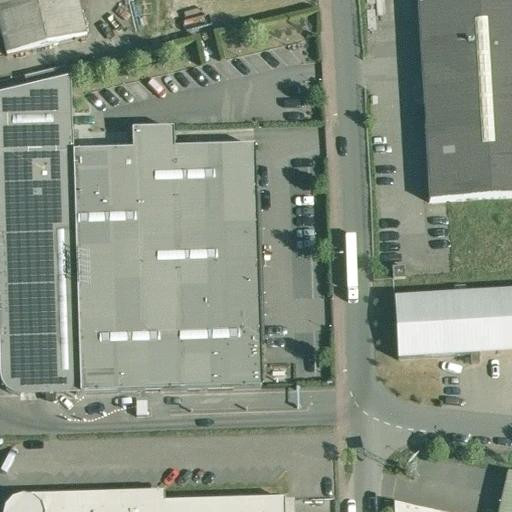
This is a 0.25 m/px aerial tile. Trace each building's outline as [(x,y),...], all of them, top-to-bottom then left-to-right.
[(0,0),(0,23),(8,56),(87,37),(77,0),(0,0)] [(511,0),(455,0),(418,2),(430,203),(511,197),(511,0)] [(70,80),(0,95),(0,161),(6,157),(13,155),(73,154),(70,80)] [(174,130),(132,132),(133,152),(73,154),(81,395),(262,389),(255,148),(174,150),(174,130)] [(73,154),(13,155),(6,157),(0,161),(0,369),(0,377),(2,384),(7,391),(13,395),(21,396),(30,396),(46,396),(46,400),(56,400),(56,395),(66,395),(81,395),(73,154)] [(511,292),(467,295),(466,287),(454,288),(455,296),(395,300),(398,361),(471,357),(471,365),(480,365),(480,356),(511,354),(511,292)] [(511,511),(511,476),(507,475),(498,511),(511,511)] [(164,494),(22,499),(22,500),(13,503),(5,510),(5,511),(4,511),(284,511),(285,501),(165,504),(164,494)]
